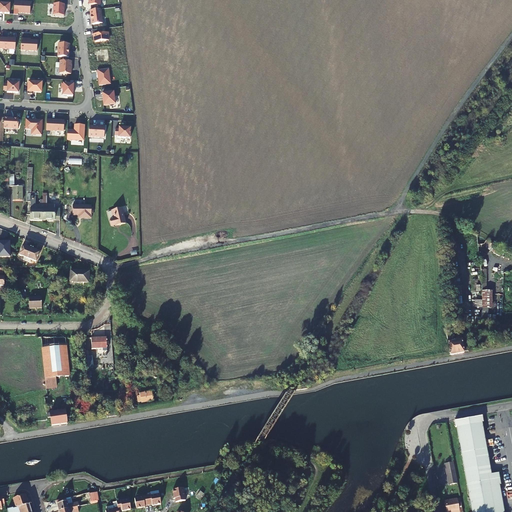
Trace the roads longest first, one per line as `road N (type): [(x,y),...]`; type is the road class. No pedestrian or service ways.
road 1 (track): [(511,35),(393,211),(109,271)]
road 2 (residential): [(0,221),(96,258),(110,282),(110,305),(89,323),(0,325)]
road 3 (unclassified): [(32,485),(84,476),(105,487),(218,469)]
road 4 (residential): [(511,405),(424,423),(435,511)]
